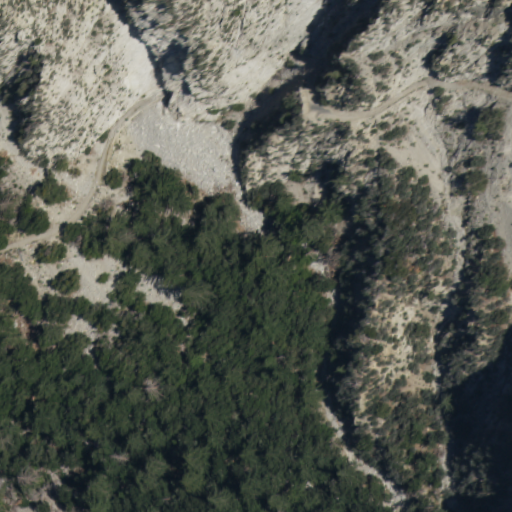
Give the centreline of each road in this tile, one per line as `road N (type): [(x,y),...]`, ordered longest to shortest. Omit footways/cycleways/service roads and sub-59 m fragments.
road 1 (track): [(267,60),(286,65),(300,97),(317,111),(346,115),(405,84),(480,90),(511,108)]
road 2 (track): [(154,91),(94,127),(87,179),(68,205),(27,242),(0,250)]
